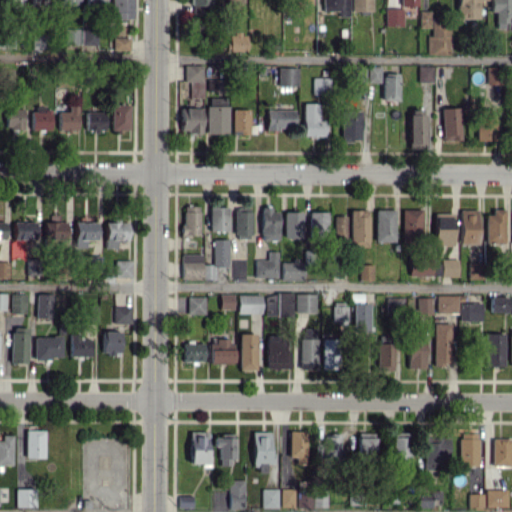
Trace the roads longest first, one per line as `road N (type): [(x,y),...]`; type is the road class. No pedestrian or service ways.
road 1 (tertiary): [(155,0),(153,511)]
road 2 (residential): [(0,398),(511,400)]
road 3 (residential): [(0,171),(511,172)]
